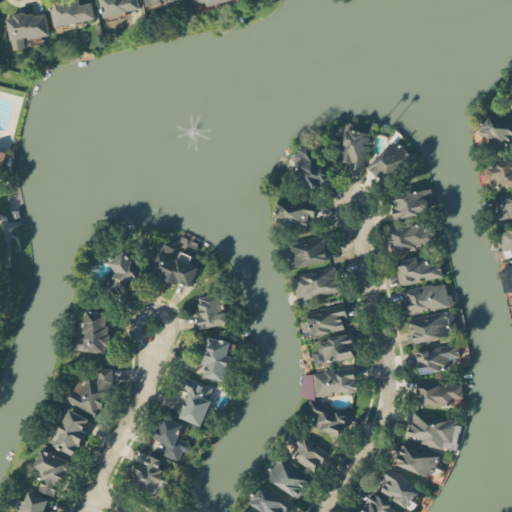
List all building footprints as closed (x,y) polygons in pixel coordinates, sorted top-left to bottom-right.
[(80,3),(79,0),(66,0),(51,2),(54,24),(95,19),(93,2),(80,3)] [(100,0),(106,18),(141,7),(139,0),(100,0)] [(12,49),(25,47),(24,38),(50,34),(47,11),(7,17),(12,49)] [(511,145),(511,121),(488,111),(479,133),(511,148),(511,145)] [(350,167),(363,170),(370,132),(346,128),(340,159),(351,162),(350,167)] [(384,181),(409,153),(393,139),(369,167),(384,181)] [(295,147),(298,156),(293,157),(305,189),(326,181),(312,140),(295,147)] [(511,184),(511,160),(486,165),(488,177),(485,178),(487,189),(511,184)] [(389,196),(395,219),(436,209),(430,186),(389,196)] [(497,220),(511,216),(511,193),(493,197),(497,220)] [(275,221),(307,226),(308,218),(314,219),(316,203),(279,197),(275,221)] [(392,249),(436,245),(433,223),(390,227),(392,249)] [(502,251),(510,249),(510,252),(511,251),(511,225),(498,228),(502,251)] [(329,259),(323,235),(286,243),(291,267),(329,259)] [(152,273),(192,287),(199,265),(189,262),(191,254),(178,250),(178,248),(162,242),(152,273)] [(105,269),(113,277),(104,285),(116,299),(145,274),(125,252),(105,269)] [(396,261),(401,284),(443,276),(439,260),(427,263),(425,255),(396,261)] [(340,293),(335,267),(293,274),(297,299),(340,293)] [(403,290),(407,314),(450,305),(445,281),(403,290)] [(197,315),(200,329),(228,322),(220,291),(198,297),(202,314),(197,315)] [(345,328),(343,317),(347,316),(344,304),(307,311),(308,319),(301,320),(304,331),(313,330),(314,334),(345,328)] [(74,349),(105,352),(110,312),(87,310),(84,336),(76,335),(74,349)] [(413,342),(451,335),(447,311),(409,317),(413,342)] [(355,357),(352,334),(318,338),(319,350),(312,350),(313,363),(355,357)] [(204,375),(223,380),(233,341),(208,335),(202,362),(207,363),(204,375)] [(441,371),(441,366),(460,364),(458,344),(418,348),(420,373),(441,371)] [(62,399),(95,415),(116,373),(102,366),(95,380),(82,373),(74,388),(69,386),(62,399)] [(356,392),(355,368),(301,372),(303,396),(356,392)] [(180,417),(201,425),(211,399),(208,398),(213,386),(182,374),(177,388),(189,392),(180,417)] [(453,397),(462,397),(462,382),(417,381),(417,404),(453,405),(453,397)] [(348,412),(308,400),(305,411),(314,413),(311,426),(342,435),(348,412)] [(89,417),(68,408),(52,444),(76,455),(87,430),(84,429),(89,417)] [(413,411),(408,435),(422,438),(421,443),(442,447),(444,439),(457,442),(461,421),(413,411)] [(164,454),(181,461),(188,441),(178,438),(184,423),(164,415),(155,438),(168,443),(164,454)] [(327,448),(289,429),(284,439),(295,445),(290,455),(317,469),(327,448)] [(440,453),(403,441),(396,464),(433,476),(440,453)] [(39,489),(56,496),(70,460),(41,448),(34,466),(46,471),(39,489)] [(131,480),(154,490),(166,461),(149,454),(144,465),(138,462),(131,480)] [(299,496),(311,475),(277,456),(265,476),(299,496)] [(384,477),(387,479),(381,491),(408,507),(421,487),(389,467),(384,477)] [(286,511),(293,498),(259,482),(249,504),(265,511),(286,511)] [(45,511),(51,499),(29,491),(20,511),(45,511)] [(361,511),(398,511),(400,509),(373,492),(361,511)]
